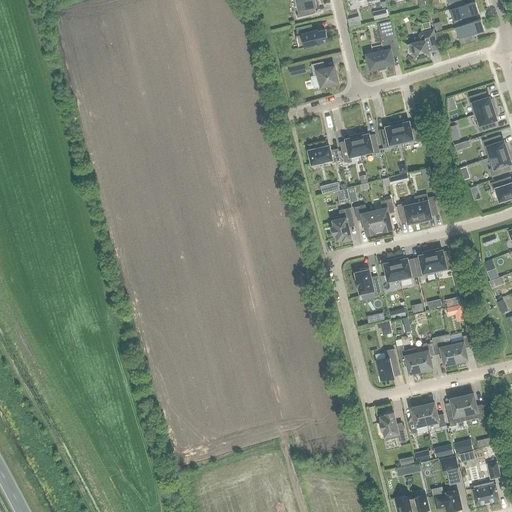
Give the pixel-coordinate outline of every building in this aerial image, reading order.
[(294,0),(294,3),(296,3),(297,4),(298,10),(297,17),(297,18),(315,13),(311,14),(310,8),(320,5),(318,0),(294,0)] [(446,0),(450,10),(462,6),(460,0),(446,0)] [(462,6),(450,10),(456,28),(468,24),(468,23),(466,17),(478,13),(475,2),(462,6)] [(388,17),(386,9),(372,12),(374,20),(388,17)] [(468,24),(456,28),(461,46),(476,41),(476,40),(473,41),(471,35),(484,30),(480,19),(468,23),(468,24)] [(394,63),(392,56),(398,55),(390,22),(378,24),(385,51),(367,55),(370,69),(379,67),(379,69),(386,67),(385,65),(394,63)] [(321,42),(328,40),(325,30),(318,31),(318,30),(313,31),(311,24),(296,28),(298,35),(296,36),(299,48),(305,47),(321,44),(321,42)] [(417,42),(407,45),(409,54),(414,53),(415,58),(430,55),(428,47),(434,46),(435,47),(432,32),(422,34),(417,42)] [(319,75),(321,87),(330,85),(331,87),(338,85),(334,66),(325,68),(324,62),(311,64),(314,76),(319,75)] [(304,64),(289,67),(290,74),(306,71),(304,64)] [(490,100),(489,97),(484,98),(483,93),(486,92),(468,97),(474,114),(495,107),(493,99),(490,100)] [(492,121),(497,119),(496,117),(498,116),(495,107),(474,114),(474,115),(476,114),(480,124),(477,125),(480,132),(497,126),(497,125),(494,126),(492,121)] [(406,120),(397,122),(402,144),(421,140),(416,122),(417,125),(410,127),(409,122),(406,122),(406,120)] [(384,148),(402,144),(397,122),(388,124),(389,126),(386,127),(387,132),(381,133),(380,130),(384,148)] [(365,132),(357,134),(361,154),(372,151),(373,154),(380,152),(375,134),(376,138),(370,139),(369,134),(366,135),(365,132)] [(345,162),(351,161),(350,156),(361,154),(357,134),(348,136),(349,139),(346,139),(347,144),(341,146),(341,142),(340,143),(345,162)] [(488,158),(510,151),(507,143),(505,143),(504,141),(499,142),(497,137),(500,136),(500,135),(483,141),(488,158)] [(469,140),(460,143),(462,149),(471,146),(469,140)] [(330,150),(329,146),(319,148),(309,151),(312,164),(331,160),(332,163),(341,161),(338,148),(330,150)] [(511,159),(511,157),(510,151),(488,158),(492,169),(490,170),(492,176),(511,170),(511,169),(508,170),(506,165),(511,163),(510,160),(511,159)] [(466,167),(460,169),(462,175),(469,173),(466,167)] [(397,176),(389,178),(391,184),(399,182),(397,176)] [(500,201),(511,197),(511,182),(510,184),(508,178),(491,183),(493,190),(496,189),(500,201)] [(477,186),(470,188),(472,195),(479,193),(477,186)] [(342,190),(344,200),(350,199),(348,189),(342,190)] [(438,214),(434,197),(426,198),(427,201),(416,203),(421,223),(429,221),(429,219),(432,218),(430,213),(437,211),(437,215),(438,214)] [(382,209),(375,211),(379,230),(383,229),(384,231),(392,229),(389,213),(394,212),(391,198),(380,201),(382,209)] [(412,225),(421,223),(416,203),(405,206),(404,204),(398,205),(402,223),(402,220),(407,218),(408,223),(411,223),(412,225)] [(363,219),(367,235),(375,233),(375,231),(379,230),(375,211),(367,212),(365,205),(354,207),(357,221),(363,219)] [(336,235),(337,240),(343,239),(343,241),(351,239),(348,223),(354,222),(350,208),(339,210),(341,216),(332,218),(334,227),(332,227),(334,235),(336,235)] [(430,250),(435,272),(453,268),(449,251),(448,251),(449,254),(444,255),(442,250),(440,251),(439,248),(430,250)] [(414,259),(418,277),(435,272),(430,250),(422,252),(422,255),(419,255),(420,260),(415,262),(414,259)] [(395,259),(400,281),(418,277),(414,259),(413,259),(414,262),(408,263),(407,258),(404,259),(404,257),(395,259)] [(388,281),(399,278),(400,281),(395,259),(386,261),(387,263),(384,264),(388,281)] [(375,296),(382,294),(378,280),(372,282),(369,267),(359,270),(359,272),(355,273),(357,280),(356,280),(357,287),(359,287),(360,293),(374,290),(375,296)] [(495,267),(487,270),(490,280),(499,277),(495,267)] [(497,278),(490,281),(492,288),(499,285),(497,278)] [(459,297),(452,298),(454,305),(461,303),(459,297)] [(434,308),(442,306),(440,299),(432,301),(434,308)] [(503,300),(497,303),(500,309),(506,306),(503,300)] [(448,316),(455,315),(453,306),(447,308),(448,316)] [(391,319),(399,318),(397,310),(390,312),(391,319)] [(384,319),(383,313),(374,315),(375,318),(368,320),(369,323),(384,319)] [(392,333),(390,322),(384,324),(386,335),(392,333)] [(438,336),(432,338),(433,343),(436,355),(442,353),(445,365),(456,363),(452,342),(450,335),(438,338),(438,336)] [(463,340),(452,342),(456,363),(468,360),(465,348),(471,346),(468,335),(462,336),(463,340)] [(436,355),(433,343),(427,344),(427,343),(424,344),(422,349),(417,350),(416,348),(421,371),(433,368),(430,356),(436,355)] [(409,374),(421,371),(416,348),(404,351),(403,345),(397,346),(401,363),(407,361),(409,374)] [(376,361),(381,380),(394,377),(394,374),(400,373),(394,349),(385,351),(386,358),(376,361)] [(476,406),(474,393),(462,396),(467,420),(479,417),(480,420),(486,418),(482,404),(476,406)] [(462,396),(450,399),(453,411),(447,412),(450,426),(457,425),(456,423),(467,420),(462,396)] [(435,402),(423,405),(428,426),(439,423),(440,427),(446,425),(443,414),(438,415),(435,402)] [(428,426),(423,405),(411,408),(414,420),(408,422),(411,434),(417,432),(416,429),(428,426)] [(394,412),(385,414),(386,416),(380,417),(382,422),(380,422),(382,431),(384,430),(386,440),(399,437),(401,443),(407,442),(403,426),(397,427),(394,412)] [(492,437),(484,439),(486,446),(494,444),(492,437)] [(464,451),(462,441),(453,443),(456,453),(464,451)] [(443,446),(445,455),(453,453),(451,444),(443,446)] [(417,461),(430,457),(427,449),(414,453),(417,461)] [(458,453),(460,462),(474,458),(472,450),(458,453)] [(413,456),(405,458),(407,464),(414,463),(413,456)] [(456,456),(440,460),(443,471),(458,468),(456,456)] [(487,464),(490,479),(501,477),(497,462),(487,464)] [(405,475),(416,472),(415,465),(404,468),(405,475)] [(474,489),(472,489),(476,505),(500,500),(496,484),(494,484),(493,481),(473,486),(474,489)] [(446,506),(448,511),(461,509),(457,490),(443,493),(443,494),(434,496),(437,508),(446,506)] [(397,511),(420,511),(428,510),(425,495),(413,497),(412,495),(396,498),(398,505),(396,505),(397,511)]
